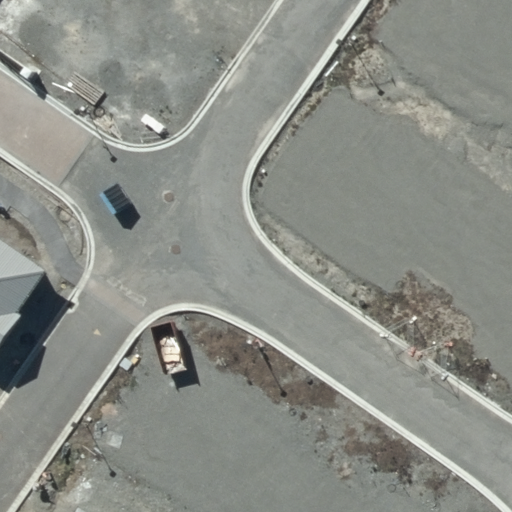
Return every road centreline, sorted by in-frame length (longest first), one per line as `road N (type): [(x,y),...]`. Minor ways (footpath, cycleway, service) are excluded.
road 1 (residential): [(159,189),(511,440)]
road 2 (residential): [(0,416),(159,189)]
road 3 (residential): [(159,189),(291,0)]
road 4 (residential): [(0,85),(159,189)]
